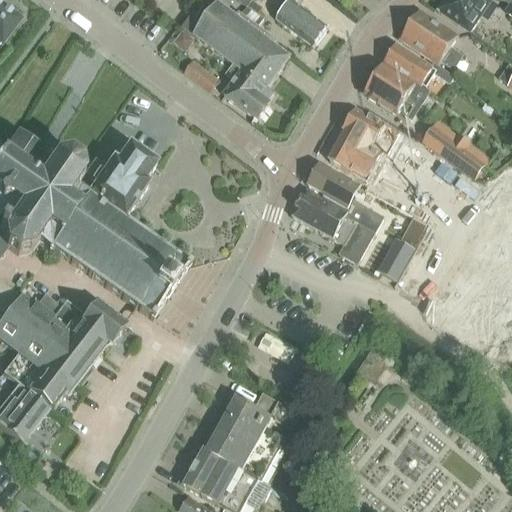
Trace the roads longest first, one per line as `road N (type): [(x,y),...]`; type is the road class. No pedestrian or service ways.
road 1 (tertiary): [(114,511),(262,248),(292,174)]
road 2 (residential): [(292,174),(63,0)]
road 3 (tertiary): [(292,174),(369,39),(406,0)]
